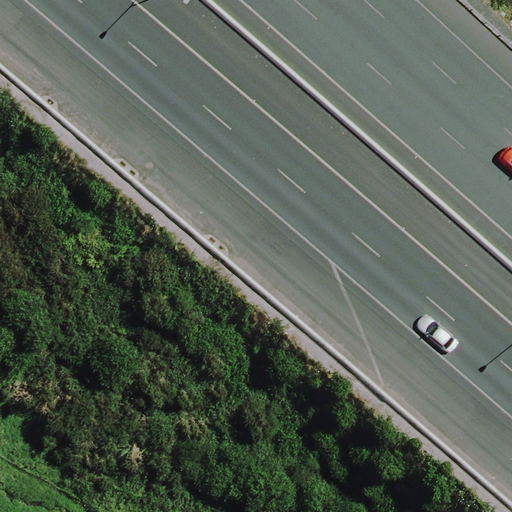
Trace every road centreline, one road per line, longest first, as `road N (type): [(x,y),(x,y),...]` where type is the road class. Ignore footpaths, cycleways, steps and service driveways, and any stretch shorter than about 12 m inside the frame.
road 1 (motorway): [(511,371),(79,0)]
road 2 (motorway): [(380,71),(511,190)]
